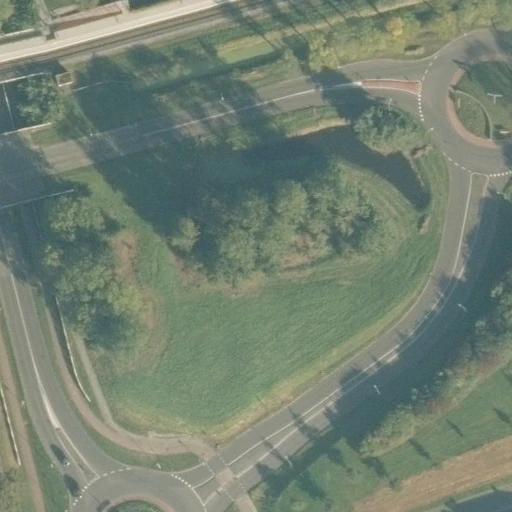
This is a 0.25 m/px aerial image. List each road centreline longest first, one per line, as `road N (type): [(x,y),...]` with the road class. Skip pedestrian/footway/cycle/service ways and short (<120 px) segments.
road 1 (secondary): [(457,154),(458,197),(445,252),(403,329),(272,428),(168,490)]
road 2 (secondary): [(212,511),(404,361),(439,323),(471,263),(502,163)]
road 3 (secondary): [(0,176),(305,93)]
road 4 (secondary): [(122,483),(63,419),(32,336),(0,204)]
road 5 (secondary): [(0,264),(37,411),(83,507)]
road 6 (secondary): [(438,72),(366,75),(305,93)]
road 7 (secondary): [(305,93),(399,100),(430,112)]
